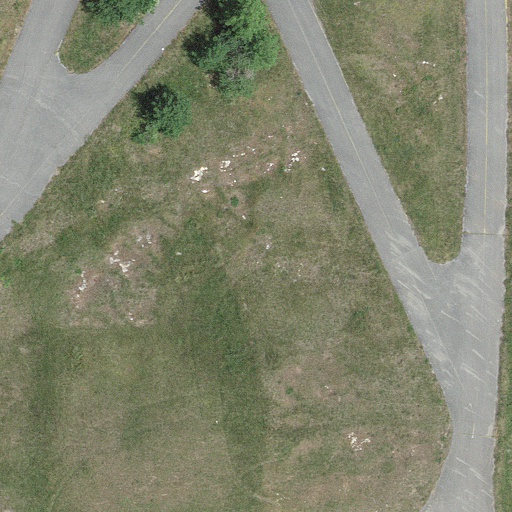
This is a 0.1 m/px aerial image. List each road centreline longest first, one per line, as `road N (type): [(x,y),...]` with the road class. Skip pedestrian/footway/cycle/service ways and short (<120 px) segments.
road 1 (track): [(474,384),(293,0)]
road 2 (track): [(494,0),(500,50),(474,384)]
road 3 (track): [(0,207),(182,0)]
road 4 (track): [(0,149),(62,0)]
road 5 (track): [(474,384),(466,511)]
